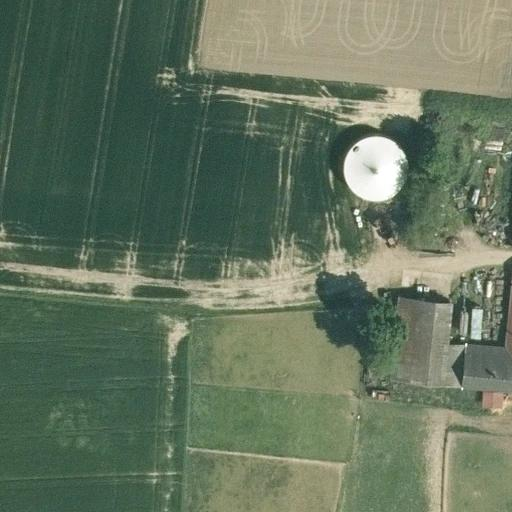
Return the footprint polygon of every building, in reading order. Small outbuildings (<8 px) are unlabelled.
[(341,67),(333,68),(319,76),(312,95),(321,115),(336,122),(356,117),(365,106),(367,88),(357,72),(341,67)] [(509,178),(511,148),(511,88),(487,86),(479,175),(509,178)] [(391,134),(351,134),(351,193),(391,193),(391,134)] [(497,323),(511,198),(476,194),(463,319),(497,323)] [(511,285),(504,285),(501,325),(511,326),(511,285)]
